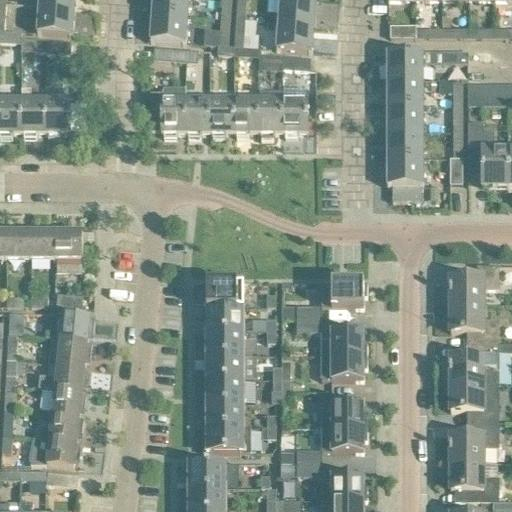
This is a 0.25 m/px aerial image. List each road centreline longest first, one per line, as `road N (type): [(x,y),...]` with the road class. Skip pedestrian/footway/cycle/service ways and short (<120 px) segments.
road 1 (residential): [(155,190),(125,511)]
road 2 (residential): [(408,511),(409,236)]
road 3 (residential): [(354,236),(356,0)]
road 4 (residential): [(155,190),(230,202),(299,231),(354,236)]
road 5 (residential): [(128,187),(120,0)]
road 6 (residential): [(0,187),(128,187)]
